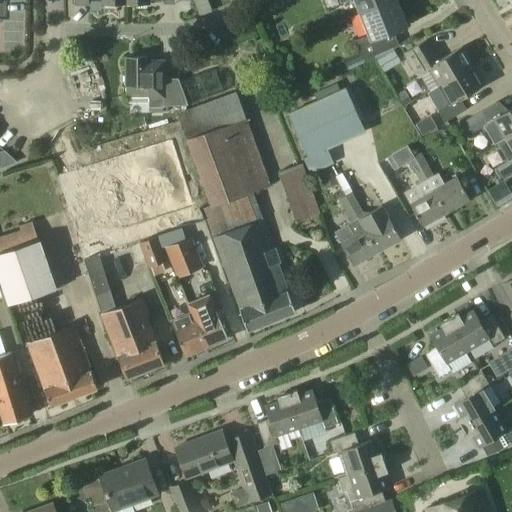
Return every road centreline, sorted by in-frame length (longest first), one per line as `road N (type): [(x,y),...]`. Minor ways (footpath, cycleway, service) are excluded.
road 1 (tertiary): [(0,463),(360,313)]
road 2 (residential): [(252,0),(180,29),(52,30)]
road 3 (residential): [(440,473),(360,313)]
road 4 (tertiary): [(360,313),(511,220)]
